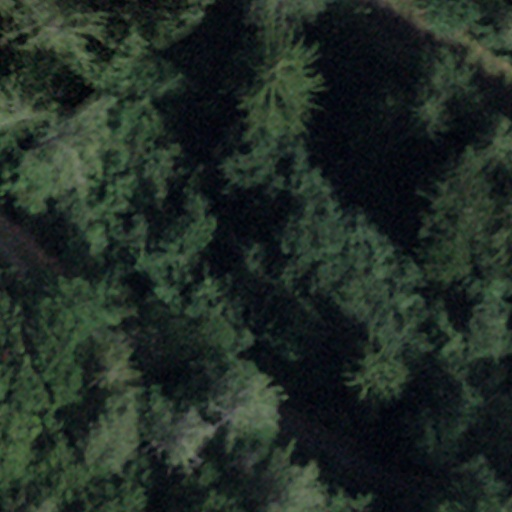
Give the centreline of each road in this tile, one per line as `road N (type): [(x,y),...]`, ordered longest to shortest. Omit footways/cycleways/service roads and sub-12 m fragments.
road 1 (track): [(511,509),(438,500),(322,455),(37,289),(0,248)]
road 2 (track): [(511,115),(377,0)]
